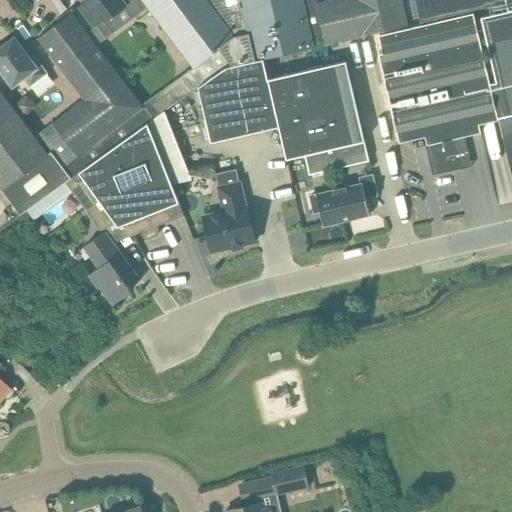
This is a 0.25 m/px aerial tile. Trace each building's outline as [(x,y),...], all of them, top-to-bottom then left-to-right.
[(106,39),(136,16),(123,0),(87,0),(88,0),(78,8),(93,27),(96,25),(106,39)] [(181,77),(192,92),(226,68),(254,61),(207,0),(142,0),(194,67),(181,77)] [(207,0),(254,61),(263,59),(313,48),(302,0),(207,0)] [(303,0),(314,48),(409,26),(403,0),(328,0),(327,0),(303,0)] [(474,12),(379,34),(383,52),(379,53),(400,143),(425,137),(427,144),(425,144),(433,175),(466,168),(464,159),(470,157),(464,136),(481,132),(479,124),(499,119),(503,137),(511,135),(511,0),(505,0),(506,2),(508,11),(481,17),(496,82),(490,83),(474,12)] [(415,0),(421,22),(506,2),(505,0),(415,0)] [(154,119),(72,12),(37,39),(83,99),(52,123),(64,139),(50,150),(52,153),(72,178),(80,172),(148,123),(154,119)] [(45,70),(33,55),(29,58),(14,38),(9,43),(5,42),(0,45),(0,69),(13,86),(24,77),(28,83),(45,70)] [(226,68),(192,92),(193,92),(199,89),(211,143),(279,127),(268,80),(263,59),(254,61),(226,68)] [(346,61),(268,80),(279,127),(287,160),(305,155),(310,175),(369,161),(346,61)] [(50,155),(0,88),(0,188),(20,215),(66,183),(72,178),(52,153),(50,155)] [(184,216),(148,123),(80,172),(114,220),(119,217),(132,236),(144,232),(147,239),(158,235),(155,227),(184,216)] [(511,135),(503,137),(510,167),(511,166),(511,135)] [(256,242),(248,206),(246,207),(237,169),(216,173),(225,212),(203,217),(211,252),(256,242)] [(72,178),(66,183),(88,214),(100,230),(114,220),(80,172),(72,178)] [(310,196),(314,213),(320,211),(323,226),(370,215),(366,195),(376,193),(372,176),(360,178),(362,184),(310,196)] [(100,267),(90,274),(99,288),(101,286),(114,304),(132,291),(126,283),(137,276),(105,232),(85,246),(100,267)] [(0,379),(0,372),(5,368),(0,362),(0,400),(10,390),(0,379)] [(261,498),(309,487),(305,467),(273,474),(274,478),(240,485),(244,502),(245,501),(246,506),(225,511),(266,511),(266,509),(263,509),(261,498)]
